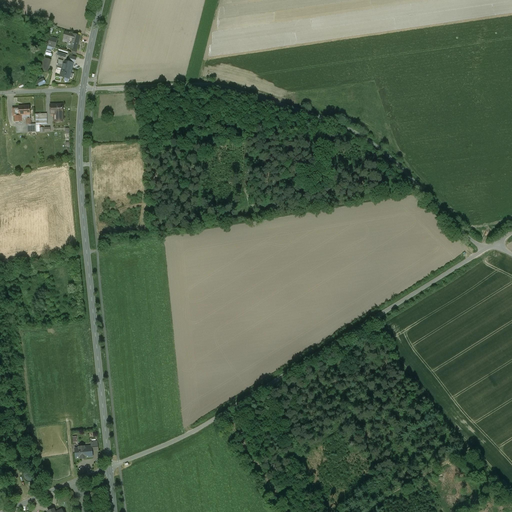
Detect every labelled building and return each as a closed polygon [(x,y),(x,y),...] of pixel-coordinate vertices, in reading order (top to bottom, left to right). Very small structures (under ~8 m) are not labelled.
[(80,36),(65,32),(64,38),(72,40),(70,48),(77,50),(80,36)] [(67,55),(58,52),(56,59),(58,60),(58,59),(64,61),(66,61),(67,55)] [(66,61),(64,61),(58,59),(58,60),(56,67),(62,69),(60,76),(69,79),(73,63),(66,61)] [(50,64),(42,62),(40,69),(47,71),(50,64)] [(62,104),(50,104),(51,114),(56,113),(57,121),(63,121),(62,104)] [(29,106),(19,106),(19,108),(19,115),(21,115),(30,114),(29,106)] [(19,108),(13,108),(13,113),(15,113),(15,121),(22,121),(21,115),(19,115),(19,108)] [(44,114),(35,114),(36,124),(45,124),(44,114)] [(30,124),(27,124),(27,132),(36,132),(36,124),(31,124),(30,124)] [(84,446),(78,447),(79,448),(75,449),(76,459),(79,458),(80,459),(85,458),(92,457),(92,450),(91,446),(84,447),(84,446)] [(28,470),(27,471),(26,471),(25,471),(25,472),(24,472),(24,473),(23,474),(23,475),(23,476),(23,477),(23,478),(24,479),(25,480),(25,481),(26,481),(26,482),(27,482),(29,482),(30,482),(31,482),(32,481),(33,481),(33,480),(34,479),(34,478),(35,477),(35,476),(35,475),(34,474),(34,473),(33,472),(32,472),(32,471),(31,471),(29,470),(28,470)]
